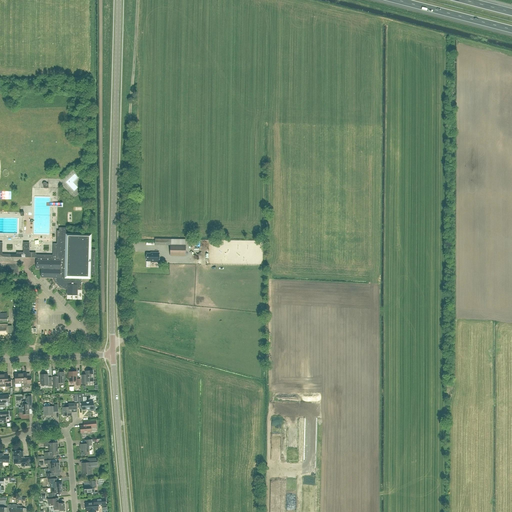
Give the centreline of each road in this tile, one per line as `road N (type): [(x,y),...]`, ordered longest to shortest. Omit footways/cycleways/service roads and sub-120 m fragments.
road 1 (tertiary): [(112,341),(118,0)]
road 2 (unclassified): [(112,341),(127,332),(129,139)]
road 3 (tertiary): [(125,511),(112,354)]
road 4 (residential): [(75,511),(64,431),(44,428),(0,441)]
road 5 (track): [(129,139),(137,0)]
